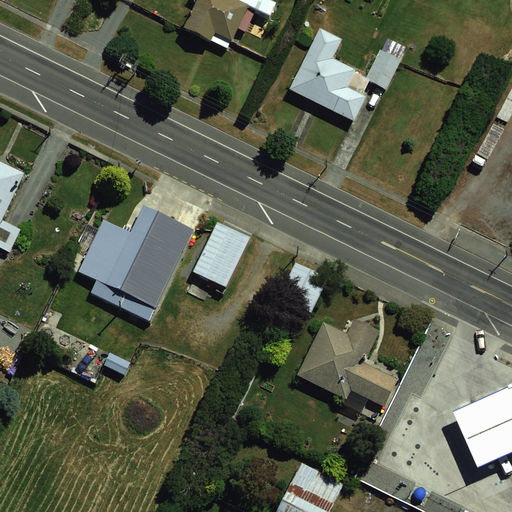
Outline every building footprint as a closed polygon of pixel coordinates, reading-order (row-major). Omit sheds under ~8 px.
[(257,0),(198,0),(183,37),(222,53),(237,17),(267,30),(276,8),(257,0)] [(316,38),(285,98),(350,131),(365,101),(345,91),(353,76),(330,64),(338,49),(316,38)] [(401,64),(378,53),(362,86),(384,97),(401,64)] [(0,224),(23,177),(0,166),(0,224)] [(146,314),(186,235),(146,215),(134,239),(108,225),(80,281),(146,314)] [(252,236),(218,220),(189,281),(223,298),(252,236)] [(326,278),(293,263),(274,303),(306,319),(326,278)] [(349,399),(382,414),(398,380),(364,364),(375,339),(340,323),(337,331),(320,323),(292,384),(345,408),(349,399)] [(56,342),(46,363),(93,387),(100,372),(103,366),(93,361),(56,342)] [(100,345),(93,361),(103,366),(100,372),(122,383),(133,362),(100,345)] [(511,385),(452,411),(476,468),(511,452),(511,385)] [(332,511),(346,484),(299,461),(273,511),(332,511)]
